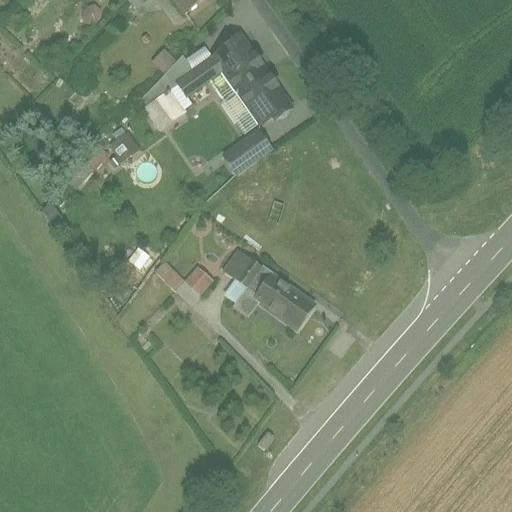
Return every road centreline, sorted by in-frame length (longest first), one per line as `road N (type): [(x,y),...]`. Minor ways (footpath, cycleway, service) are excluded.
road 1 (residential): [(466,290),(262,0)]
road 2 (tertiary): [(466,290),(271,511)]
